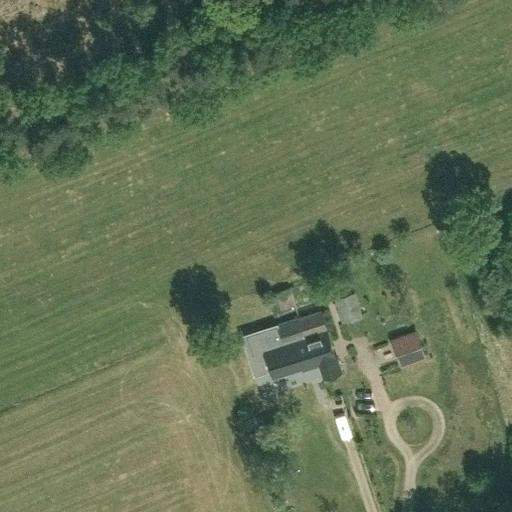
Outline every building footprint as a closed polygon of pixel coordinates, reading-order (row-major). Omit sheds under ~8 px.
[(275,292),(281,310),(295,305),(289,287),(275,292)] [(334,298),(342,322),(363,316),(355,291),(334,298)] [(323,310),(296,318),(299,328),(303,327),(312,356),(314,355),(317,365),(320,365),(323,377),(342,371),(323,310)] [(299,328),(296,318),(280,324),(286,343),(266,349),(274,375),(302,367),(303,370),(317,365),(314,355),(312,356),(303,327),(299,328)] [(417,330),(393,339),(403,364),(427,355),(417,330)] [(258,424),(266,448),(283,442),(275,418),(258,424)]
